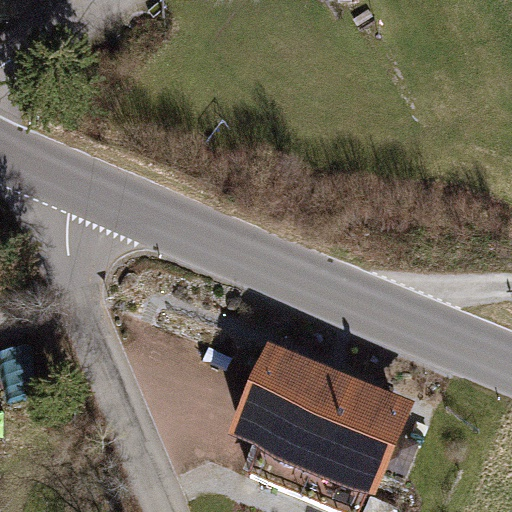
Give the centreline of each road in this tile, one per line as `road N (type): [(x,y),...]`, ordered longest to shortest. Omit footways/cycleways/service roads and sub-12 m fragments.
road 1 (tertiary): [(80,189),(511,367)]
road 2 (unclassified): [(80,189),(78,295),(169,511)]
road 3 (track): [(298,280),(511,287)]
road 4 (residential): [(0,66),(110,0)]
